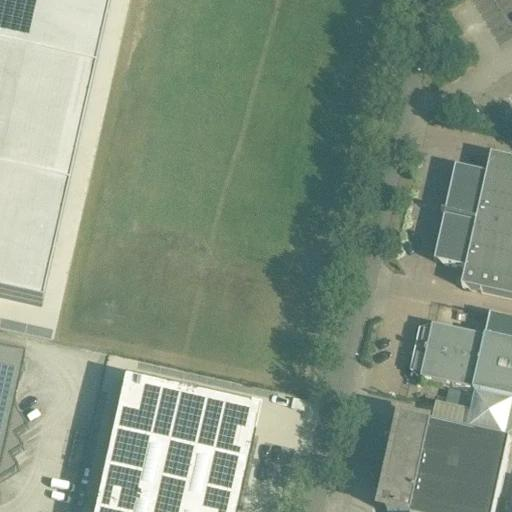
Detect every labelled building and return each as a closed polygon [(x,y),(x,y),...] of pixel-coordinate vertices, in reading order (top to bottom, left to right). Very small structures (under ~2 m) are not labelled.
[(0,0),(0,48),(95,70),(110,0),(0,0)] [(0,174),(68,190),(95,70),(0,48),(0,174)] [(488,177),(457,170),(435,264),(467,271),(463,290),(511,301),(511,162),(492,158),(488,177)] [(68,190),(0,174),(0,300),(40,309),(68,190)] [(474,395),(495,399),(511,402),(511,346),(486,340),(486,341),(434,329),(428,352),(425,351),(416,354),(412,373),(419,380),(422,381),(422,382),(474,394),(474,395)] [(0,480),(15,471),(17,469),(10,458),(8,460),(7,458),(20,451),(20,450),(21,449),(14,437),(12,439),(11,438),(24,430),(24,429),(26,428),(19,417),(17,418),(12,411),(24,359),(0,353),(0,480)] [(249,409),(123,381),(93,511),(237,511),(254,438),(244,435),(249,409)] [(495,511),(510,444),(401,419),(385,492),(381,511),(382,511),(495,511)] [(380,464),(385,442),(357,435),(352,458),(380,464)]
